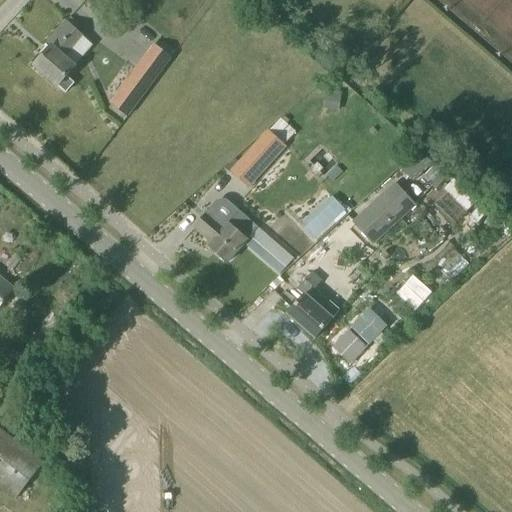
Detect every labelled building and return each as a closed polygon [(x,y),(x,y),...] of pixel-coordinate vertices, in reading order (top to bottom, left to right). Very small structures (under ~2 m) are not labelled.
[(81,34),(67,21),(66,21),(47,43),(51,47),(34,66),(66,93),(74,84),(66,77),(75,67),(64,57),(83,35),(81,34)] [(171,57),(154,45),(111,104),(127,116),(171,57)] [(326,90),(323,109),(339,111),(341,92),(326,90)] [(299,129),(283,115),(232,171),(248,186),(284,147),(284,146),(299,129)] [(395,183),(352,222),(373,245),(416,206),(395,183)] [(327,201),(313,213),(300,225),(313,240),(346,210),(332,196),(327,201)] [(240,211),(229,224),(226,228),(208,213),(195,228),(212,243),(209,247),(227,263),(247,240),(258,227),(240,211)] [(0,308),(14,290),(0,278),(0,308)] [(304,296),(287,315),(315,339),(339,311),(305,281),(297,290),(304,296)] [(0,431),(0,486),(16,499),(43,465),(0,431)]
